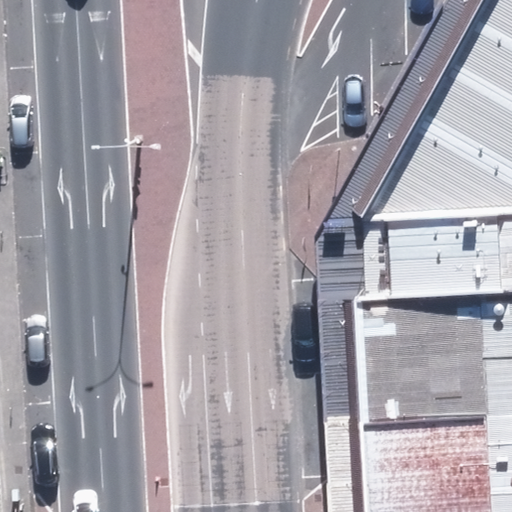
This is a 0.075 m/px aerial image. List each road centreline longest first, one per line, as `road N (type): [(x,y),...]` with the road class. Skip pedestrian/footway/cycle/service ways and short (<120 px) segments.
road 1 (primary): [(98,511),(69,0)]
road 2 (primary): [(231,180),(185,318),(196,511)]
road 3 (primary): [(231,180),(243,511)]
road 4 (primary): [(258,0),(231,180)]
